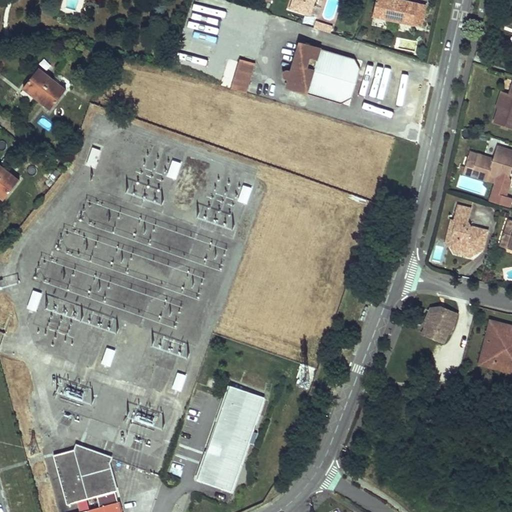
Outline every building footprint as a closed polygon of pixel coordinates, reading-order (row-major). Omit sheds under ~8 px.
[(291,0),(288,8),(305,14),(309,4),(313,5),(314,0),(291,0)] [(418,1),(411,0),(375,0),(372,14),(413,23),(418,1)] [(419,24),(424,3),(418,1),(413,23),(419,24)] [(331,32),(333,26),(321,22),(319,28),(331,32)] [(354,58),(300,41),(292,70),(286,70),(284,73),(285,76),(289,78),(287,86),(342,103),(351,98),(360,69),(354,58)] [(477,50),(476,56),(484,58),(485,53),(477,50)] [(100,53),(98,61),(104,64),(107,56),(100,53)] [(363,61),(354,58),(360,69),(363,61)] [(257,64),(243,59),(234,89),(247,93),(257,64)] [(98,61),(93,75),(99,77),(104,64),(98,61)] [(40,67),(23,87),(50,109),(67,88),(40,67)] [(498,108),(493,120),(511,126),(511,84),(510,92),(504,90),(498,108)] [(501,89),(495,107),(498,108),(504,90),(501,89)] [(22,119),(18,124),(24,128),(28,124),(22,119)] [(511,149),(497,145),(500,138),(491,135),(486,149),(495,152),(493,158),(478,153),(476,158),(469,156),(466,165),(462,164),(460,169),(496,181),(490,198),(509,204),(511,196),(511,195),(507,194),(509,187),(507,184),(511,168),(511,149)] [(102,151),(93,147),(87,164),(95,168),(102,151)] [(174,160),(169,174),(176,177),(181,163),(174,160)] [(0,164),(0,197),(3,200),(19,180),(0,164)] [(244,185),(239,199),(246,202),(251,188),(244,185)] [(467,224),(472,208),(458,204),(453,219),(455,220),(452,231),(448,230),(444,243),(449,244),(452,252),(460,247),(465,248),(470,255),(481,249),(487,229),(467,224)] [(511,220),(507,219),(499,242),(511,246),(511,220)] [(460,247),(452,252),(470,255),(465,248),(460,247)] [(42,293),(34,290),(28,308),(36,311),(42,293)] [(425,325),(422,333),(442,341),(446,330),(449,331),(457,312),(447,308),(446,311),(441,312),(440,306),(435,304),(428,306),(423,313),(420,323),(425,325)] [(511,324),(489,319),(478,365),(511,373),(511,324)] [(109,347),(103,363),(110,365),(116,350),(109,347)] [(312,389),(317,369),(303,365),(298,386),(312,389)] [(16,377),(25,403),(39,399),(30,372),(16,377)] [(179,372),(174,387),(181,389),(186,375),(179,372)] [(231,385),(198,479),(233,491),(266,397),(231,385)] [(77,450),(56,455),(69,502),(116,489),(109,461),(111,457),(78,445),(77,450)] [(124,511),(121,500),(77,511),(124,511)]
